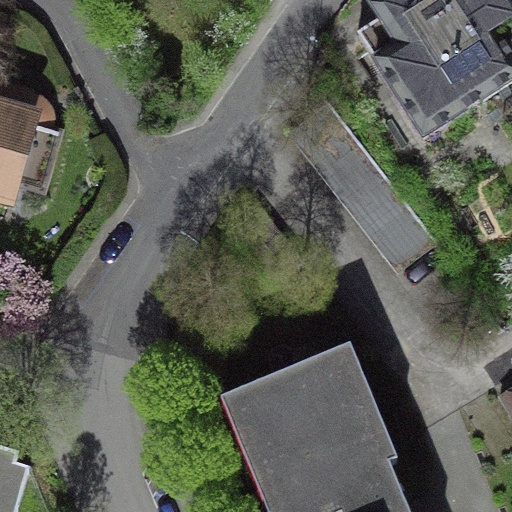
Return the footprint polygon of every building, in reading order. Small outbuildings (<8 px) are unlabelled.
[(511,84),(511,21),(499,1),(499,0),(382,0),(371,7),(380,21),(358,35),(424,140),(511,84)] [(343,205),(398,276),(436,244),(326,104),(287,135),(343,205)] [(0,215),(17,220),(24,195),(46,201),(62,145),(39,139),(45,120),(0,107),(0,215)] [(255,192),(240,203),(277,252),(292,241),(255,192)] [(407,511),(389,468),(397,464),(349,351),(220,404),(265,511),(407,511)] [(511,392),(501,399),(511,418),(511,392)] [(0,511),(1,511),(16,460),(0,455),(0,511)]
